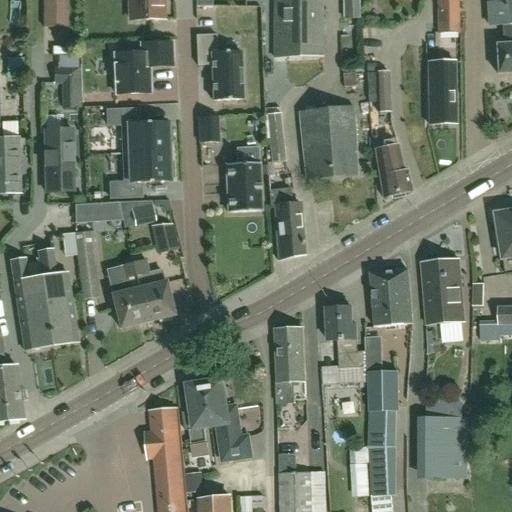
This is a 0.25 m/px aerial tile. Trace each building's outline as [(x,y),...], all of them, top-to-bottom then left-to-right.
[(42,0),(43,28),(68,29),(67,0),(42,0)] [(131,0),(132,21),(162,20),(160,0),(131,0)] [(275,0),(275,58),(299,57),(296,0),(275,0)] [(296,0),(299,57),(324,56),(321,0),(296,0)] [(359,20),(358,0),(342,0),(343,20),(359,20)] [(459,35),(458,0),(437,0),(437,35),(459,35)] [(511,0),(494,0),(495,3),(487,3),(489,26),(496,25),(502,25),(502,31),(511,30),(511,0)] [(503,46),(497,47),(499,73),(511,71),(511,30),(502,31),(503,46)] [(216,36),(196,37),(197,67),(211,66),(213,102),(243,101),(241,53),(217,54),(216,36)] [(140,56),(114,57),(115,97),(149,96),(148,69),(172,69),(171,42),(140,43),(140,56)] [(457,125),(456,64),(428,64),(429,125),(457,125)] [(54,70),(54,85),(62,85),(63,109),(76,109),(82,109),(81,91),(76,91),(76,76),(76,69),(54,70)] [(377,115),(391,115),(389,72),(375,73),(375,74),(366,75),(367,98),(368,98),(376,97),(377,115)] [(355,73),(343,75),(344,89),(356,88),(355,73)] [(307,180),(359,175),(353,108),(301,113),(307,180)] [(122,127),(123,156),(169,154),(168,144),(172,144),(172,128),(168,128),(168,124),(139,125),(139,111),(107,112),(108,127),(122,127)] [(267,116),(269,139),(283,138),(280,114),(279,114),(267,116)] [(46,133),(45,133),(47,194),(75,193),(72,132),(60,132),(59,118),(45,118),(46,133)] [(217,118),(199,119),(199,120),(200,143),(200,145),(218,144),(218,143),(217,119),(217,118)] [(2,139),(0,139),(0,195),(21,195),(19,150),(19,139),(18,139),(17,123),(1,123),(2,139)] [(404,171),(400,147),(375,151),(384,199),(412,194),(408,171),(404,171)] [(169,163),(169,154),(123,156),(124,184),(110,184),(110,200),(142,198),(141,185),(170,183),(170,180),(174,179),(173,163),(169,163)] [(228,167),(230,213),(260,212),(258,166),(228,167)] [(273,191),(268,191),(269,209),(274,209),(279,262),(305,255),(301,205),(292,206),(290,189),(273,191)] [(511,211),(496,214),(500,234),(498,235),(497,236),(496,238),(498,246),(499,248),(500,248),(502,248),(507,275),(511,274),(511,211)] [(151,227),(157,255),(178,250),(172,225),(151,227)] [(94,232),(74,234),(82,300),(99,298),(94,266),(97,266),(94,232)] [(39,279),(53,348),(80,343),(69,275),(58,276),(54,251),(39,254),(43,279),(39,279)] [(53,348),(39,279),(30,281),(27,260),(12,262),(25,352),(53,348)] [(147,261),(134,264),(148,323),(174,316),(166,283),(165,283),(162,271),(150,274),(147,261)] [(459,261),(440,262),(421,264),(426,326),(464,323),(459,261)] [(148,323),(133,264),(106,271),(121,329),(148,323)] [(375,328),(394,326),(413,325),(408,271),(370,274),(375,328)] [(484,285),(473,285),(473,307),(484,307),(484,285)] [(216,307),(215,305),(229,302),(226,288),(207,292),(211,308),(216,307)] [(498,323),(498,337),(500,337),(511,336),(511,307),(498,308),(498,323)] [(352,308),(327,309),(328,342),(339,342),(341,370),(366,368),(365,352),(358,353),(357,325),(353,325),(352,308)] [(299,387),(299,383),(306,382),(303,330),(275,332),(277,382),(276,382),(276,405),(295,404),(294,387),(299,387)] [(0,422),(24,420),(18,367),(5,369),(2,341),(0,340),(0,422)] [(350,382),(361,383),(361,370),(333,370),(332,392),(350,392),(350,382)] [(369,448),(370,464),(371,497),(372,511),(393,511),(392,496),(396,496),(396,447),(397,411),(400,411),(399,375),(369,375),(369,411),(370,412),(369,448)] [(208,383),(206,383),(212,427),(218,426),(224,461),(252,457),(249,437),(241,438),(237,407),(227,408),(223,381),(219,381),(216,379),(210,380),(208,383)] [(212,427),(206,383),(202,384),(199,382),(193,383),(191,386),(188,386),(195,429),(190,430),(194,459),(210,457),(208,443),(206,428),(212,427)] [(418,480),(467,480),(467,419),(418,419),(418,480)] [(353,465),(368,464),(367,441),(351,442),(353,465)] [(280,474),(279,474),(279,511),(312,511),(312,473),(297,474),(296,455),(282,455),(279,455),(279,456),(280,474)] [(231,511),(231,495),(198,499),(198,511),(231,511)]
